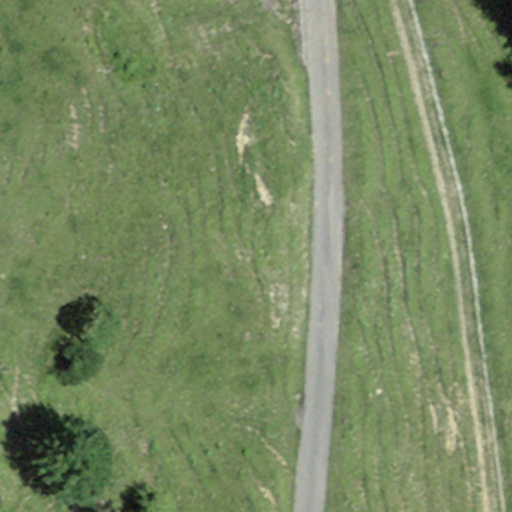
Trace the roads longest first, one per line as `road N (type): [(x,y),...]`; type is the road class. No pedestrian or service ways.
road 1 (track): [(493,511),(445,195),(400,0)]
road 2 (unclassified): [(320,0),(325,285),(310,511)]
